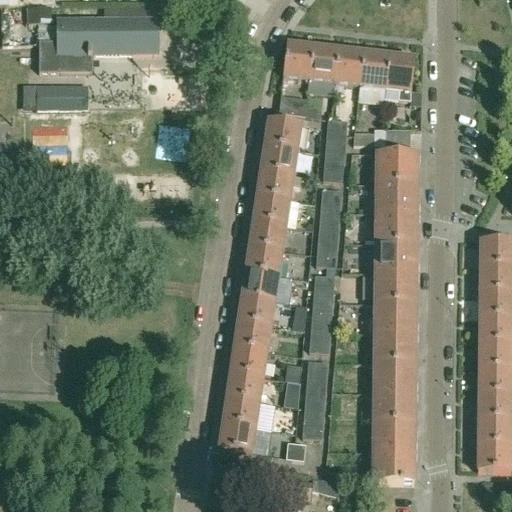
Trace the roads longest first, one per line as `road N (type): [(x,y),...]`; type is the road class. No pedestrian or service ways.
road 1 (residential): [(187,511),(251,69),(283,0)]
road 2 (residential): [(438,511),(444,0)]
